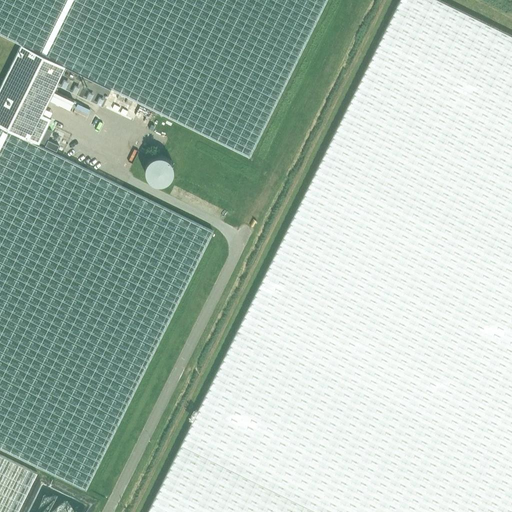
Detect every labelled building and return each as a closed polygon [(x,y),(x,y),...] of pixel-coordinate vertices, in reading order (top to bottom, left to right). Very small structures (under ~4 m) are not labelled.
[(0,447),(85,489),(213,230),(38,145),(51,119),(42,114),(50,99),(70,109),(74,101),(54,91),(58,83),(103,105),(111,88),(249,156),(326,0),(0,0),(0,33),(21,44),(0,86),(0,447)] [(511,511),(511,35),(439,0),(400,0),(147,511),(511,511)] [(109,102),(106,107),(117,112),(119,107),(109,102)] [(48,139),(45,145),(56,150),(59,145),(48,139)] [(17,511),(37,472),(0,454),(0,511),(17,511)]
